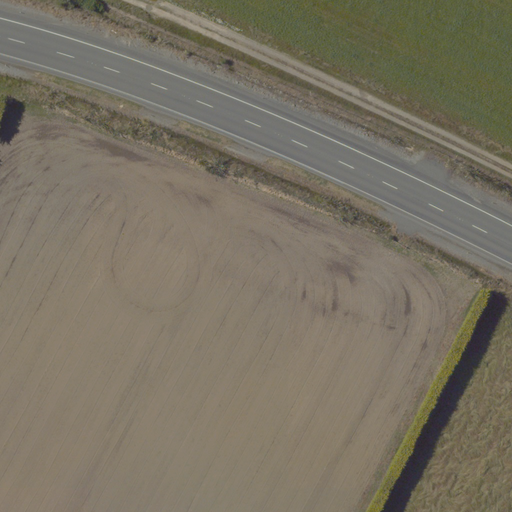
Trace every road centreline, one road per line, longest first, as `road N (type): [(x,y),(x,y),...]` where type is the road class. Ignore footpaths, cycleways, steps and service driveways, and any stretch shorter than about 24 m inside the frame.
road 1 (primary): [(511,246),(228,113),(0,39)]
road 2 (track): [(511,181),(138,0)]
